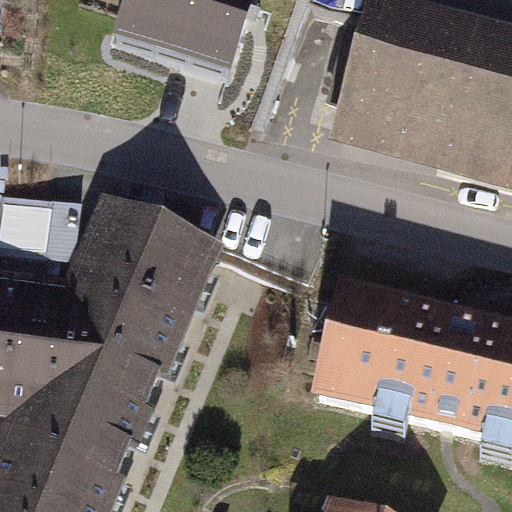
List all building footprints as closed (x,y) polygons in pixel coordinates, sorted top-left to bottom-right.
[(0,0),(0,36),(5,38),(10,0),(0,0)] [(130,0),(115,48),(229,84),(256,0),(130,0)] [(511,58),(378,23),(348,134),(511,177),(511,58)] [(84,211),(4,199),(0,227),(0,256),(75,268),(84,211)] [(0,411),(29,416),(0,487),(0,511),(104,511),(210,256),(111,215),(74,305),(0,293),(0,411)] [(511,337),(339,297),(310,420),(511,466),(511,337)]
